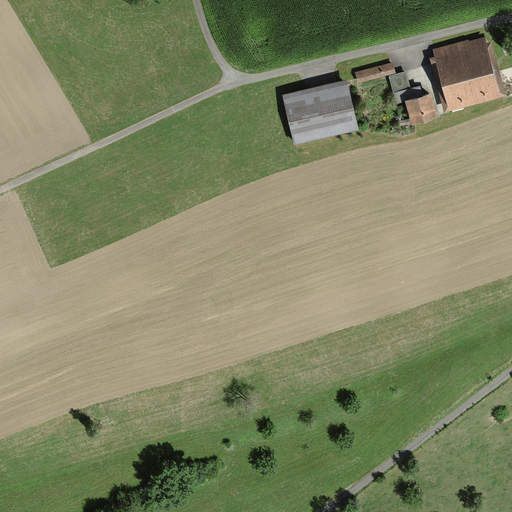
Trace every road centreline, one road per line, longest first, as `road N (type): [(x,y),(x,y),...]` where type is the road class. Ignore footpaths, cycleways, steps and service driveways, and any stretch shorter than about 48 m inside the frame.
road 1 (track): [(241,81),(511,20)]
road 2 (track): [(0,190),(241,81)]
road 3 (track): [(511,373),(329,511)]
